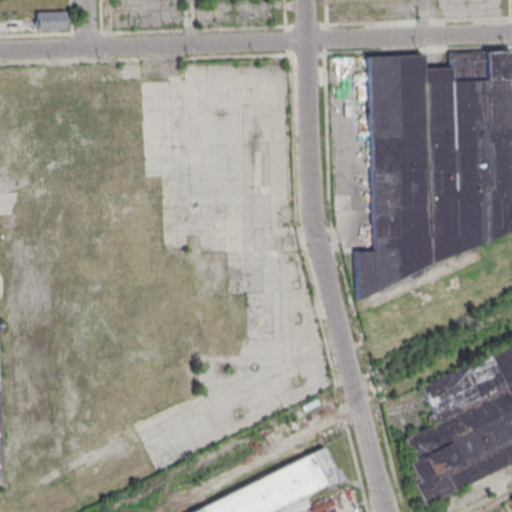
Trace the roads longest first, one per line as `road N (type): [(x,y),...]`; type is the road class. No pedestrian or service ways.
road 1 (residential): [(384,511),(312,221),(303,0)]
road 2 (residential): [(511,33),(0,51)]
